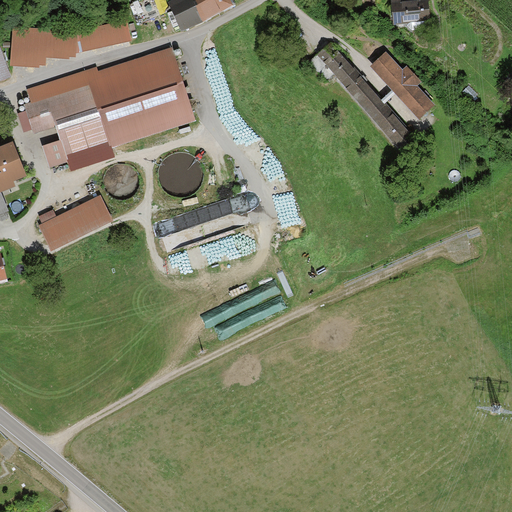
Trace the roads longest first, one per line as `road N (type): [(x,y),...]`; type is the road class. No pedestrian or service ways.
road 1 (trunk): [(0,454),(269,302),(511,199)]
road 2 (track): [(40,447),(316,303)]
road 3 (residential): [(262,0),(195,34),(0,91)]
road 4 (secondary): [(117,511),(0,415)]
